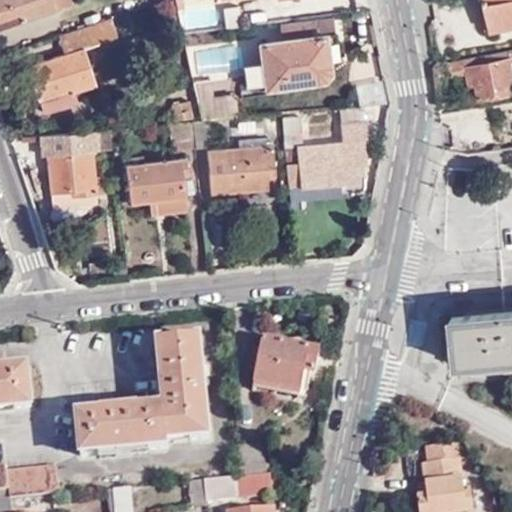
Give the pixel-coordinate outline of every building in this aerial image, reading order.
[(0,0),(0,18),(22,11),(25,19),(57,7),(54,0),(0,0)] [(511,21),(511,0),(486,0),(493,26),(511,21)] [(0,20),(3,26),(25,19),(22,11),(0,18),(0,20)] [(110,14),(59,32),(66,52),(32,65),(45,107),(75,98),(72,89),(95,82),(85,48),(117,36),(110,14)] [(324,33),(330,32),(328,15),(273,22),(275,39),(324,33)] [(330,32),(324,33),(275,39),(271,39),(258,41),(263,86),(319,79),(326,74),(327,69),(328,62),(342,60),(341,54),(336,54),(333,32),(330,32)] [(511,47),(474,56),(477,69),(478,82),(481,95),(511,87),(511,47)] [(477,69),(474,56),(452,62),(454,75),(469,71),(477,69)] [(470,84),(478,82),(477,69),(469,71),(470,84)] [(227,77),(195,80),(202,118),(211,117),(212,117),(231,116),(227,77)] [(195,80),(191,80),(199,118),(202,118),(195,80)] [(189,113),(187,97),(169,98),(171,114),(189,113)] [(195,119),(198,143),(212,142),(211,117),(202,118),(195,119)] [(195,143),(198,143),(195,119),(192,120),(169,121),(171,138),(195,136),(195,143)] [(342,146),(302,151),(304,187),(356,182),(355,167),(363,166),(361,145),(368,144),(366,123),(340,125),(342,146)] [(99,127),(44,133),(45,155),(52,155),(56,193),(75,192),(75,197),(105,195),(104,179),(98,180),(95,151),(100,150),(99,127)] [(239,135),(240,145),(268,143),(268,133),(239,135)] [(171,145),(195,143),(195,136),(171,138),(171,145)] [(268,143),(240,145),(209,148),(214,192),(269,188),(268,173),(278,173),(274,143),(268,143)] [(304,187),(302,151),(291,152),(294,189),(304,187)] [(188,173),(187,157),(128,161),(131,198),(148,198),(148,212),(188,210),(186,173),(188,173)] [(356,182),(304,187),(306,201),(358,195),(363,192),(366,188),(363,166),(355,167),(356,182)] [(75,192),(56,193),(58,206),(76,205),(75,197),(75,192)] [(511,316),(453,322),(455,343),(445,344),(446,368),(457,368),(458,371),(511,365),(511,316)] [(455,343),(453,322),(443,323),(445,344),(455,343)] [(208,441),(200,340),(158,344),(161,392),(156,393),(156,409),(168,408),(168,416),(152,418),(151,411),(126,413),(126,407),(111,407),(111,414),(78,416),(81,457),(168,451),(168,443),(208,441)] [(319,351),(264,340),(255,381),(306,393),(311,369),(316,370),(319,351)] [(0,414),(32,412),(29,367),(0,369),(0,414)] [(241,480),(268,477),(264,445),(239,447),(241,480)] [(423,449),(426,464),(458,461),(456,445),(423,449)] [(458,461),(426,464),(421,464),(423,484),(424,497),(418,498),(415,498),(416,511),(470,511),(468,490),(462,491),(458,461)] [(0,500),(10,499),(58,496),(55,467),(5,472),(5,465),(0,465),(0,500)] [(270,497),(268,477),(241,480),(203,483),(205,503),(270,497)] [(206,509),(205,503),(203,483),(188,484),(190,510),(206,509)] [(424,497),(423,484),(416,486),(418,498),(424,497)] [(132,511),(130,489),(113,491),(113,511),(132,511)] [(0,500),(0,511),(11,511),(10,499),(0,500)]
